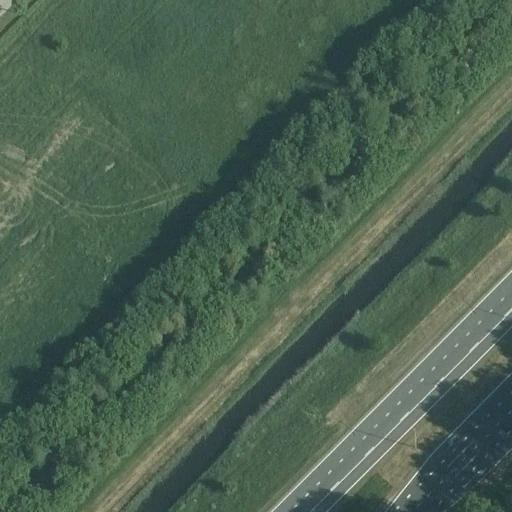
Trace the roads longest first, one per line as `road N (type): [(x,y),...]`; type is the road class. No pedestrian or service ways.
road 1 (trunk): [(511,311),(312,511)]
road 2 (trunk): [(416,511),(511,414)]
